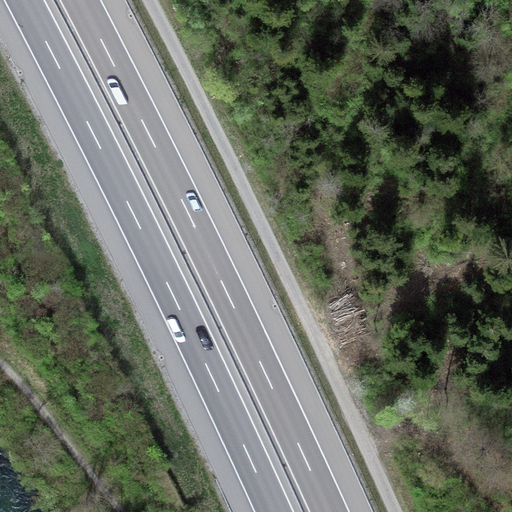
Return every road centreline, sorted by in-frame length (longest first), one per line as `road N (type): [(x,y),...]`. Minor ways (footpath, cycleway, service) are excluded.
road 1 (motorway): [(23,0),(273,511)]
road 2 (motorway): [(329,511),(80,0)]
road 3 (track): [(149,0),(395,511)]
